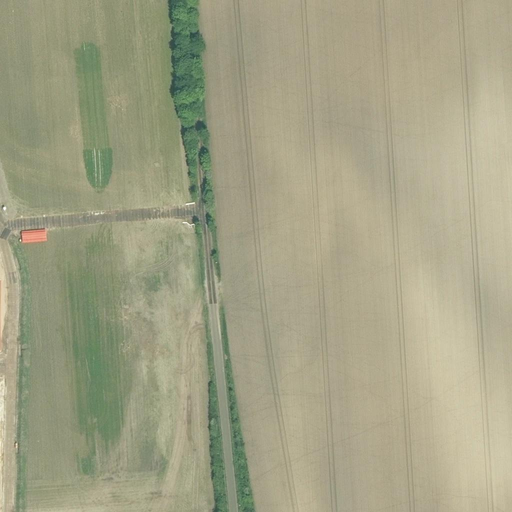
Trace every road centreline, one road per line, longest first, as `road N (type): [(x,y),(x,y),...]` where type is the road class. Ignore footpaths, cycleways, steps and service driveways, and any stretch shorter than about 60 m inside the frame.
road 1 (unclassified): [(235,511),(208,252)]
road 2 (track): [(208,252),(187,0)]
